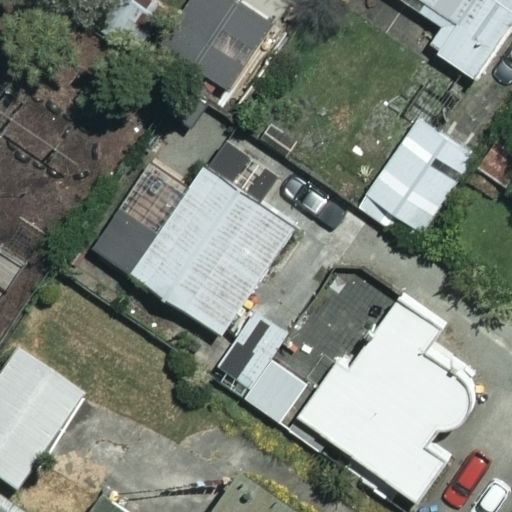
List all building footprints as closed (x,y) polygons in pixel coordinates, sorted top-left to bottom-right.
[(279,0),(187,0),(162,43),(229,83),(279,0)] [(511,17),(511,0),(405,0),(438,22),(425,41),(473,75),(511,17)] [(475,151),(419,110),(355,199),(410,239),(475,151)] [(175,199),(144,178),(115,220),(146,241),(127,270),(219,332),(265,263),(273,269),(301,227),(201,160),(175,199)] [(348,359),(338,352),(296,410),(419,499),(490,401),(468,385),(474,370),(466,355),(450,352),(437,363),(424,353),(446,322),(399,288),(348,359)] [(294,336),(254,306),(215,357),(255,388),(294,336)] [(76,394),(11,349),(0,365),(0,482),(11,490),(76,394)] [(295,511),(233,468),(201,511),(126,511),(104,496),(92,511),(295,511)]
